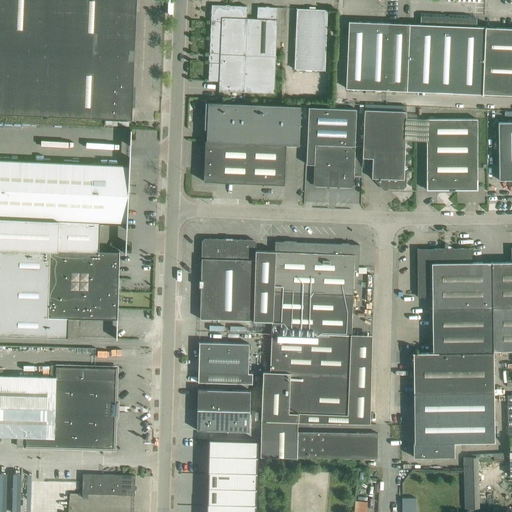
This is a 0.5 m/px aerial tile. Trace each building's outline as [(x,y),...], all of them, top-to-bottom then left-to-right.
[(0,0),(0,113),(131,119),(136,0),(0,0)] [(247,18),(247,6),(212,5),(209,59),(220,59),(221,54),(254,55),(255,18),(247,18)] [(257,19),(255,18),(254,55),(276,56),(277,19),(276,19),(277,7),(257,7),(257,19)] [(297,8),(296,18),(294,69),(325,70),(327,10),(315,9),(315,7),(309,7),(309,9),(297,8)] [(421,24),(411,24),(409,90),(482,94),(485,27),(467,26),(468,19),(421,17),(421,24)] [(349,21),(348,31),(346,87),(409,90),(411,24),(349,21)] [(511,28),(485,27),(482,94),(511,94),(511,28)] [(254,55),(221,54),(220,59),(209,59),(208,81),(219,81),(219,91),(274,93),(276,56),(254,55)] [(245,142),(265,143),(286,144),(286,145),(299,145),(301,106),(208,102),(206,141),(245,142)] [(356,110),(309,107),(307,154),(306,164),(314,164),(313,184),(314,184),(314,185),(314,186),(352,187),(353,186),(353,175),(356,110)] [(406,112),(365,110),(363,158),(372,158),(372,178),(382,178),(382,185),(385,188),(403,189),(406,186),(407,168),(404,167),(406,112)] [(426,118),(426,179),(426,189),(477,189),(477,118),(426,118)] [(511,121),(498,122),(499,180),(511,179),(511,121)] [(245,142),(206,141),(205,141),(204,181),(244,183),(245,142)] [(265,143),(245,142),(244,183),(264,184),(265,143)] [(286,144),(265,143),(264,184),(284,184),(286,145),(286,144)] [(0,159),(0,218),(100,223),(127,224),(129,165),(0,159)] [(0,218),(0,335),(67,337),(68,318),(117,319),(119,251),(99,250),(100,223),(0,218)] [(202,241),(200,319),(255,320),(256,250),(256,247),(256,242),(253,240),(204,238),(202,241)] [(256,250),(255,320),(272,321),(271,332),(270,372),(263,371),(261,420),(297,422),(298,422),(370,423),(372,335),(351,334),(354,270),(358,270),(358,264),(359,244),(275,241),(275,251),(256,250)] [(432,308),(492,307),(511,306),(511,247),(511,248),(511,262),(472,262),(472,248),(417,249),(418,297),(432,297),(432,308)] [(511,306),(492,307),(492,350),(493,350),(511,350),(511,306)] [(492,307),(432,308),(433,352),(493,352),(493,350),(492,350),(492,307)] [(198,372),(198,382),(252,383),(253,373),(248,373),(249,343),(209,342),(199,342),(198,372)] [(494,392),(493,352),(433,352),(412,353),(413,353),(413,393),(494,392)] [(0,437),(17,438),(17,447),(25,447),(93,449),(103,449),(113,450),(114,439),(114,415),(117,415),(117,413),(114,413),(115,405),(117,406),(117,403),(115,403),(115,379),(116,367),(106,367),(51,365),(50,377),(0,375),(0,437)] [(198,389),(197,409),(250,411),(250,390),(198,389)] [(494,442),(494,392),(413,393),(414,443),(413,443),(413,457),(454,456),(454,442),(494,442)] [(250,411),(197,409),(196,430),(249,431),(250,411)] [(261,420),(260,457),(297,457),(367,459),(377,459),(378,433),(368,433),(297,431),(297,422),(261,420)] [(207,503),(206,511),(255,511),(258,440),(209,439),(208,472),(208,503),(207,503)] [(478,507),(477,456),(462,456),(464,508),(478,507)] [(135,475),(83,474),(82,494),(135,495),(135,475)] [(364,511),(366,500),(354,500),(352,511),(364,511)]
